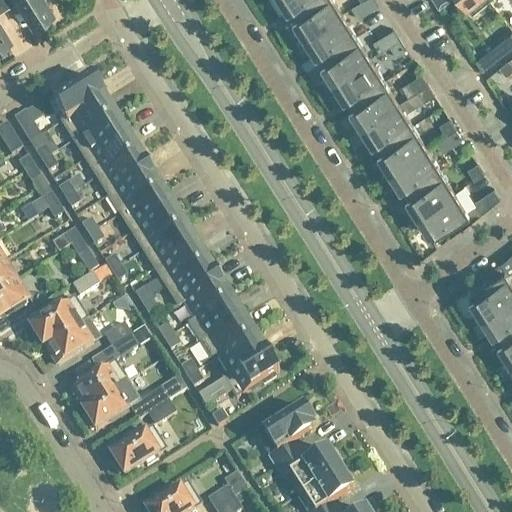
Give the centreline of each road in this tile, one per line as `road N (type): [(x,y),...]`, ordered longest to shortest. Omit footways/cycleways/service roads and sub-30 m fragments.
road 1 (residential): [(426,511),(116,23),(150,0)]
road 2 (secondary): [(371,326),(164,0)]
road 3 (residential): [(409,302),(222,0)]
road 4 (residential): [(388,0),(511,201)]
road 5 (secondary): [(488,511),(371,326)]
road 6 (residential): [(511,462),(409,302)]
road 7 (residential): [(102,511),(17,378)]
road 8 (residential): [(409,302),(511,221)]
